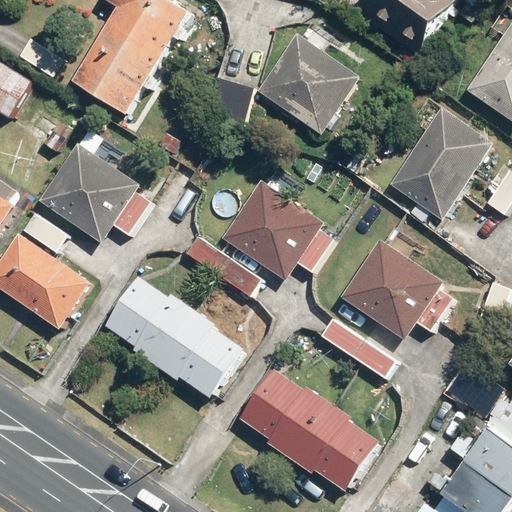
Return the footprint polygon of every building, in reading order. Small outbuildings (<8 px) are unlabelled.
[(193,15),(166,0),(113,0),(111,4),(122,10),(78,87),(134,119),(193,15)] [(482,0),(375,0),(362,18),(422,61),(456,14),(474,27),(490,5),(482,0)] [(511,125),(511,32),(469,97),(511,125)] [(302,41),(262,99),(324,142),(363,84),(302,41)] [(33,43),(21,63),(55,84),(67,64),(33,43)] [(35,85),(0,64),(0,114),(12,122),(35,85)] [(448,228),(497,150),(432,105),(418,128),(428,135),(392,192),(419,209),(403,235),(418,244),(434,219),(448,228)] [(93,137),(43,207),(105,251),(119,231),(132,241),(155,208),(140,198),(146,190),(99,157),(106,147),(93,137)] [(511,176),(504,189),(496,184),(490,193),(498,198),(490,211),(507,222),(511,214),(511,176)] [(0,237),(18,212),(10,206),(18,194),(0,180),(0,237)] [(264,187),(226,246),(289,287),(301,269),(315,279),(337,244),(323,235),(328,228),(264,187)] [(29,241),(58,262),(73,241),(44,220),(29,241)] [(25,238),(0,272),(0,293),(63,338),(98,290),(58,262),(29,241),(25,238)] [(202,240),(188,259),(252,305),(266,286),(202,240)] [(447,287),(384,245),(338,314),(362,330),(368,321),(409,347),(421,329),(434,337),(456,304),(442,294),(447,287)] [(145,282),(108,336),(211,408),(249,353),(145,282)] [(511,302),(511,292),(495,287),(482,326),(501,332),(511,302)] [(336,323),(323,342),(388,385),(400,367),(336,323)] [(279,376),(243,428),(347,501),(383,448),(279,376)] [(511,511),(511,400),(509,398),(496,415),(500,418),(494,425),(482,416),(457,450),(476,463),(458,485),(441,474),(434,484),(452,496),(443,510),(433,504),(427,511),(511,511)]
